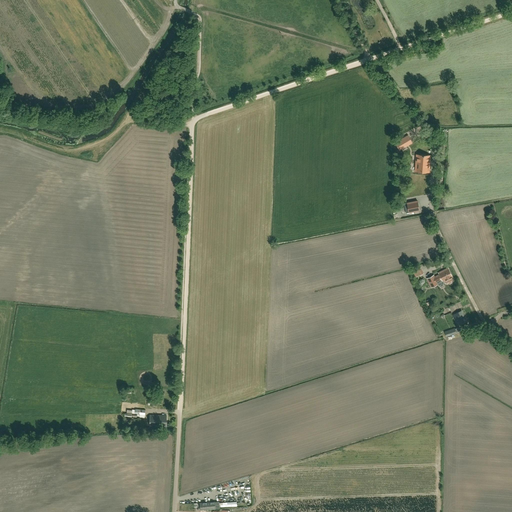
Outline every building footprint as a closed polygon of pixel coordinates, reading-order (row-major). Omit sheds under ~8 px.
[(399,150),(409,144),(405,137),(395,143),(399,150)] [(429,172),(429,164),(430,155),(417,155),(416,171),(429,172)] [(406,213),(419,210),(417,201),(404,203),(406,213)] [(413,271),(416,277),(424,273),(421,268),(413,271)] [(454,281),(452,277),(448,268),(439,273),(440,275),(434,277),(434,275),(427,278),(432,287),(438,284),(437,282),(442,280),(443,281),(445,280),(447,284),(454,281)] [(461,324),(467,322),(461,311),(452,315),(456,322),(459,321),(461,324)] [(446,337),(457,333),(455,328),(445,332),(446,337)] [(166,426),(166,416),(150,416),(150,426),(166,426)] [(136,423),(137,423),(136,432),(143,432),(144,420),(132,419),(132,422),(133,422),(132,426),(136,426),(136,423)] [(215,503),(215,502),(213,502),(200,503),(200,510),(215,509),(215,507),(220,507),(219,503),(215,503)]
